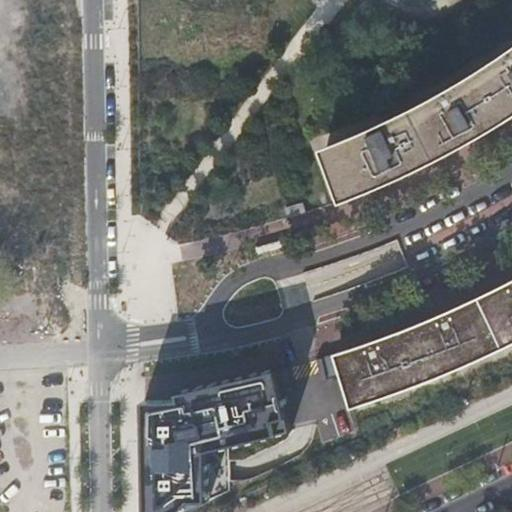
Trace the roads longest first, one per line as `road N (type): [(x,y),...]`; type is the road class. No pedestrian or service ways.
road 1 (residential): [(511,174),(415,224),(249,271),(222,292),(209,330)]
road 2 (residential): [(98,0),(99,347)]
road 3 (residential): [(209,330),(238,339),(289,324),(511,226)]
road 4 (residential): [(99,347),(102,511)]
